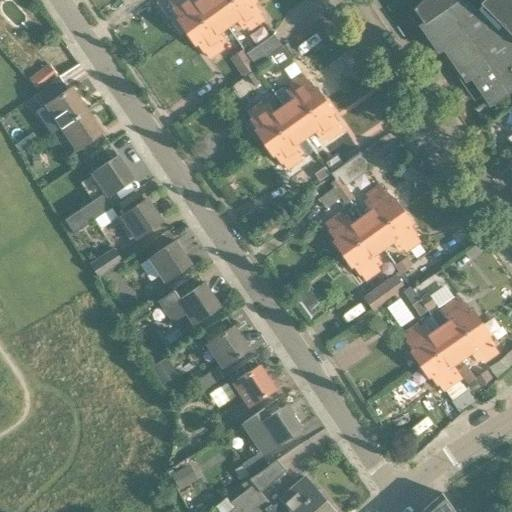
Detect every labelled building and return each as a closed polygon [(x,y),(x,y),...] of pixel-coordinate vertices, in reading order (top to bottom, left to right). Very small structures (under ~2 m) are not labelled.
[(216,12),(207,0),(171,0),(169,2),(174,9),(173,10),(179,19),(177,20),(186,33),(216,12)] [(207,0),(216,12),(232,0),(207,0)] [(252,0),(232,0),(216,12),(227,28),(236,21),(243,30),(247,27),(249,31),(262,21),(257,14),(259,13),(253,4),(255,3),(252,0)] [(497,94),(500,93),(511,84),(511,0),(422,0),(413,10),(422,24),(417,27),(436,54),(438,52),(473,102),(482,97),(489,106),(500,99),(497,94)] [(217,34),(227,28),(216,12),(186,33),(195,46),(197,44),(204,54),(205,53),(209,59),(222,50),(220,47),(224,44),(217,34)] [(254,67),(282,48),(273,35),(246,55),(254,67)] [(282,48),(254,67),(258,73),(260,75),(271,67),(274,70),(290,59),(282,48)] [(254,67),(246,55),(243,51),(232,59),(235,63),(243,75),(246,73),(254,67)] [(47,65),(27,81),(37,93),(57,78),(47,65)] [(262,82),(253,71),(246,76),(255,87),(262,82)] [(283,107),(293,122),(323,101),(314,88),(312,90),(306,81),(305,82),(300,75),(287,85),(289,88),(286,91),(292,100),(283,107)] [(51,134),(60,128),(85,111),(70,89),(36,112),(51,134)] [(293,122),(304,138),(313,133),(319,142),(323,139),(325,142),(327,141),(340,132),(335,125),(337,124),(331,115),(332,114),(323,101),(293,122)] [(293,122),(283,107),(273,114),(266,105),(262,108),(259,104),(247,113),(252,120),(250,120),(257,129),(254,131),(263,144),(293,122)] [(85,111),(60,128),(76,151),(101,134),(85,111)] [(304,138),(293,122),(263,144),(273,157),(275,155),(281,164),(282,163),(287,170),(300,161),(297,157),(302,154),(304,158),(313,152),(304,138)] [(39,152),(31,154),(34,169),(42,167),(39,152)] [(361,155),(331,177),(334,181),(349,201),(352,200),(350,197),(342,186),(369,167),(361,155)] [(119,202),(113,193),(132,180),(116,157),(91,173),(105,193),(65,220),(74,234),(119,202)] [(336,157),(325,164),(331,171),(341,164),(336,157)] [(324,167),(314,175),(319,182),(329,175),(324,167)] [(349,201),(334,181),(330,183),(334,189),(318,200),(324,209),(340,198),(345,204),(349,201)] [(378,187),(365,196),(367,199),(362,203),(358,198),(350,203),(359,217),(371,234),(402,212),(393,200),(391,201),(384,192),(383,193),(378,187)] [(145,200),(120,216),(136,239),(161,223),(145,200)] [(402,212),(371,234),(382,249),(392,243),(399,252),(402,250),(404,253),(417,243),(413,237),(415,235),(409,227),(411,225),(402,212)] [(371,234),(359,217),(352,222),(345,213),(341,216),(339,214),(325,224),(330,230),(328,231),(335,240),(332,242),(341,255),(371,234)] [(365,281),(380,273),(376,269),(380,266),(374,258),(384,251),(382,249),(371,234),(341,255),(351,268),(352,266),(359,275),(360,274),(365,281)] [(174,243),(149,260),(164,282),(189,265),(174,243)] [(122,264),(113,249),(89,265),(99,279),(122,264)] [(394,265),(398,270),(400,274),(412,265),(406,256),(394,265)] [(396,275),(367,296),(376,309),(406,288),(396,275)] [(304,284),(291,293),(311,321),(323,313),(304,284)] [(203,285),(181,300),(174,291),(158,301),(172,323),(186,314),(193,325),(218,308),(203,285)] [(419,318),(424,315),(427,312),(419,300),(410,287),(402,292),(419,318)] [(441,313),(438,308),(429,315),(430,316),(449,344),(480,323),(471,310),(469,311),(463,303),(461,304),(456,297),(443,306),(445,310),(441,313)] [(133,313),(128,306),(120,311),(125,318),(133,313)] [(420,365),(449,344),(430,316),(416,326),(403,334),(408,341),(406,342),(412,350),(410,352),(420,365)] [(480,323),(449,344),(460,360),(461,360),(465,366),(467,369),(477,363),(481,360),(484,364),(496,355),(491,348),(493,346),(487,338),(489,336),(480,323)] [(231,328),(206,345),(222,368),(247,351),(231,328)] [(460,360),(449,344),(420,365),(429,378),(431,377),(436,385),(438,384),(443,392),(456,383),(453,379),(457,376),(450,367),(460,360)] [(508,368),(501,361),(488,368),(498,378),(508,368)] [(468,384),(475,380),(467,369),(465,366),(459,371),(468,384)] [(258,367),(233,384),(249,407),(273,390),(258,367)] [(223,378),(217,369),(197,382),(203,391),(223,378)] [(475,380),(480,387),(490,380),(486,373),(475,380)] [(445,390),(452,400),(451,401),(459,412),(475,401),(467,391),(466,391),(459,381),(456,383),(445,390)] [(474,381),(468,385),(473,391),(479,387),(474,381)] [(256,418),(244,426),(259,449),(272,441),(275,446),(300,430),(285,407),(260,424),(256,418)] [(267,464),(260,454),(243,466),(251,476),(267,464)] [(249,480),(253,485),(260,493),(285,471),(276,462),(249,480)] [(186,466),(169,476),(180,494),(197,484),(186,466)] [(332,511),(305,479),(266,511),(332,511)] [(260,493),(253,485),(231,503),(236,509),(231,511),(261,511),(270,505),(260,493)] [(423,511),(454,511),(442,495),(423,511)]
